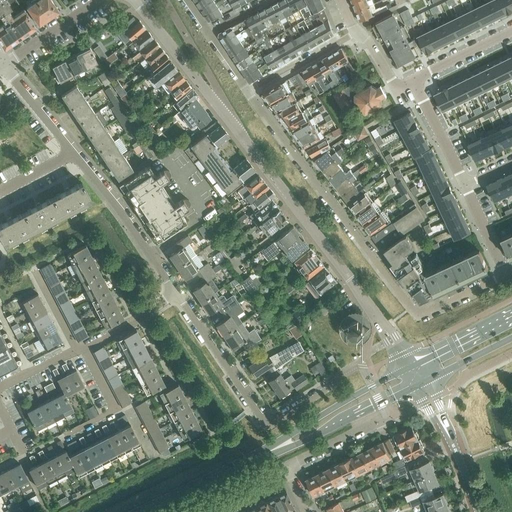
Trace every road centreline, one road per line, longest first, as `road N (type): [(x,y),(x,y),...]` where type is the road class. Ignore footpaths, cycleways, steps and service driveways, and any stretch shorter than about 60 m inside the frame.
road 1 (residential): [(248,91),(419,314),(505,275)]
road 2 (residential): [(410,365),(236,124)]
road 3 (residential): [(334,380),(267,424),(176,292)]
road 4 (residential): [(176,292),(74,152)]
road 5 (residential): [(236,124),(135,0)]
road 6 (secondary): [(275,448),(420,382)]
road 7 (secondary): [(410,365),(275,448)]
road 8 (secondary): [(146,511),(275,448)]
road 9 (residential): [(236,124),(165,0)]
road 10 (tertiary): [(477,511),(420,382)]
road 11 (residential): [(64,435),(116,409),(85,348)]
road 12 (residential): [(248,91),(354,32)]
